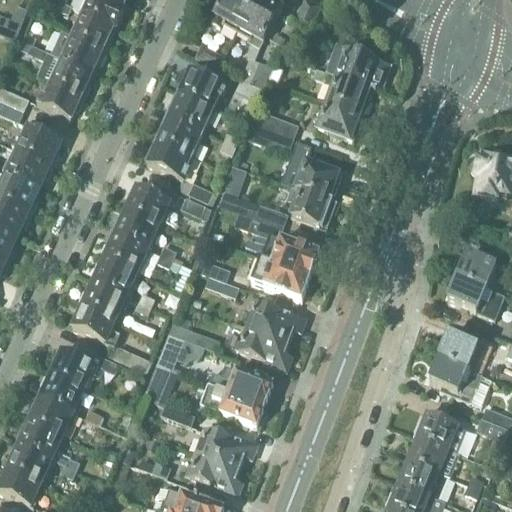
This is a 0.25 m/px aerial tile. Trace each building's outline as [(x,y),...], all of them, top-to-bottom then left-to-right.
[(86,0),(85,3),(88,4),(82,16),(117,32),(123,18),(120,16),(124,8),(106,0),(86,0)] [(225,27),(238,35),(257,0),(225,0),(215,19),(215,20),(211,27),(222,33),(225,27)] [(247,48),(249,63),(240,84),(260,93),(269,71),(254,65),(258,54),(281,12),(271,6),(273,3),(267,0),(257,0),(238,35),(250,42),(247,48)] [(319,11),(305,6),(297,25),(311,30),(319,11)] [(73,13),(61,8),(58,15),(69,20),(73,13)] [(11,25),(22,29),(27,15),(16,11),(11,25)] [(82,16),(72,40),(105,55),(111,43),(108,41),(112,32),(113,32),(116,33),(117,32),(82,16)] [(15,46),(22,29),(11,25),(4,41),(15,46)] [(72,40),(61,63),(92,77),(96,69),(99,70),(105,55),(72,40)] [(31,51),(27,59),(44,66),(48,58),(39,54),(31,51)] [(223,61),(201,51),(196,63),(218,73),(223,61)] [(336,82),(371,96),(374,97),(384,69),(339,53),(329,80),(336,82)] [(44,66),(37,81),(50,87),(84,103),(90,90),(87,88),(92,77),(61,63),(61,64),(51,59),(48,58),(44,66)] [(221,103),(226,92),(227,90),(191,74),(185,87),(182,85),(176,97),(212,114),(218,102),(221,103)] [(326,88),(329,80),(317,76),(314,84),(326,88)] [(371,96),(336,82),(326,108),(362,122),(371,96)] [(260,93),(240,84),(235,96),(256,104),(260,93)] [(41,99),(36,110),(70,126),(75,116),(77,117),(84,103),(50,87),(44,100),(41,99)] [(0,106),(23,117),(27,106),(0,93),(0,106)] [(174,110),(169,122),(201,138),(212,114),(176,97),(171,109),(174,110)] [(0,119),(18,129),(23,117),(0,106),(0,119)] [(362,122),(326,108),(317,134),(353,146),(362,122)] [(255,115),(249,130),(271,138),(293,146),(298,131),(268,120),(255,115)] [(160,133),(155,144),(191,161),(201,138),(169,122),(163,134),(160,133)] [(249,130),(244,145),(266,153),(271,138),(249,130)] [(61,147),(28,132),(17,155),(51,170),(50,169),(54,169),(59,159),(56,156),(61,147)] [(226,139),(223,147),(235,153),(239,144),(226,139)] [(185,173),(191,161),(155,144),(149,157),(152,158),(147,170),(183,186),(189,175),(185,173)] [(232,161),(235,153),(223,147),(219,156),(232,161)] [(51,170),(17,155),(6,179),(39,194),(44,185),(47,185),(52,174),(49,171),(50,171),(51,170)] [(473,179),(474,179),(474,181),(477,181),(475,198),(498,201),(498,196),(510,197),(511,187),(511,186),(511,161),(494,159),(493,165),(476,163),(476,164),(474,165),(474,166),(472,167),(472,169),(471,171),(471,173),(471,175),(472,177),(473,179)] [(304,167),(294,193),(336,208),(339,200),(335,198),(341,181),(304,167)] [(0,192),(0,204),(29,218),(30,217),(29,217),(29,216),(33,216),(38,206),(35,203),(39,194),(6,179),(0,192)] [(217,201),(183,186),(179,196),(213,211),(217,201)] [(126,214),(125,214),(124,215),(158,230),(169,208),(173,210),(178,199),(163,192),(158,202),(137,192),(132,201),(129,201),(124,211),(127,214),(126,214)] [(292,192),(287,204),(295,207),(290,221),(314,230),(313,234),(325,238),(336,208),(294,193),(292,192)] [(223,197),(217,212),(238,220),(280,235),(286,220),(223,197)] [(186,203),(181,214),(207,226),(212,214),(186,203)] [(0,233),(18,242),(22,232),(25,232),(30,222),(28,219),(28,218),(29,218),(0,204),(0,233)] [(121,216),(117,226),(120,229),(115,239),(147,254),(158,230),(124,215),(125,215),(125,217),(121,216)] [(251,224),(247,236),(267,244),(268,241),(277,244),(280,235),(251,224)] [(0,261),(8,265),(8,264),(7,263),(11,264),(16,254),(13,251),(18,242),(0,233),(0,261)] [(147,254),(115,239),(111,248),(107,248),(102,258),(105,261),(104,261),(103,262),(104,263),(137,278),(147,254)] [(267,244),(260,264),(309,283),(310,283),(315,269),(319,267),(320,263),(319,259),(308,255),(309,254),(302,251),(301,252),(286,247),(277,244),(268,241),(267,244)] [(163,251),(160,259),(172,265),(176,256),(163,251)] [(182,270),(172,265),(160,259),(156,268),(178,278),(182,270)] [(467,260),(458,283),(504,302),(505,301),(492,296),(497,284),(503,286),(507,275),(487,267),(488,266),(482,264),(481,265),(467,259),(467,260)] [(0,279),(4,279),(9,269),(6,266),(7,265),(7,266),(8,265),(0,261),(0,279)] [(93,286),(126,301),(137,278),(104,263),(104,264),(100,263),(95,273),(98,277),(93,286)] [(192,274),(192,276),(209,282),(214,284),(218,271),(196,263),(192,274)] [(255,278),(251,287),(273,295),(299,305),(308,283),(309,283),(260,264),(255,278)] [(209,282),(205,292),(235,303),(239,293),(214,284),(209,282)] [(495,325),(504,302),(458,283),(449,305),(448,304),(447,306),(462,312),(461,313),(467,315),(467,314),(482,320),(495,325)] [(82,308),(81,309),(115,325),(126,301),(93,286),(89,295),(85,295),(80,305),(83,308),(83,309),(82,308)] [(142,300),(139,307),(152,313),(155,306),(142,300)] [(147,322),(152,313),(139,307),(135,315),(147,322)] [(254,315),(248,333),(288,347),(294,331),(287,329),(290,320),(255,307),(252,314),(254,315)] [(73,321),(76,325),(72,334),(108,351),(108,350),(114,353),(120,340),(110,336),(115,325),(81,309),(82,310),(82,311),(78,310),(73,321)] [(173,329),(169,339),(184,344),(218,356),(221,347),(173,329)] [(288,347),(248,333),(242,349),(240,348),(236,356),(272,370),(275,360),(283,363),(288,347)] [(169,339),(157,370),(168,374),(172,376),(184,344),(169,339)] [(449,342),(440,364),(481,381),(481,380),(474,377),(480,362),(484,364),(487,356),(468,348),(462,345),(462,346),(448,340),(447,341),(449,342)] [(153,367),(138,360),(118,352),(113,363),(133,372),(145,377),(150,376),(153,367)] [(54,364),(49,375),(52,377),(52,378),(51,378),(84,394),(90,382),(96,385),(100,383),(104,375),(108,366),(89,357),(85,366),(62,356),(58,365),(54,364)] [(481,381),(440,364),(431,386),(430,386),(429,387),(441,392),(439,396),(469,409),(481,381)] [(157,370),(143,403),(165,411),(178,378),(172,376),(168,374),(157,370)] [(213,380),(209,391),(264,411),(272,390),(235,376),(235,377),(224,373),(221,382),(213,380)] [(45,393),(41,403),(73,417),(84,394),(51,378),(50,379),(51,380),(47,380),(42,390),(45,393)] [(209,391),(201,412),(218,418),(218,419),(256,432),(264,411),(209,391)] [(32,411),(28,422),(31,424),(30,425),(29,425),(29,426),(62,442),(73,417),(41,403),(37,411),(32,411)] [(165,411),(160,422),(170,425),(192,432),(195,422),(165,411)] [(511,422),(485,412),(480,425),(509,437),(511,428),(511,422)] [(102,421),(89,415),(85,424),(99,429),(102,421)] [(422,428),(417,443),(420,444),(419,446),(447,457),(455,460),(465,435),(429,421),(425,430),(422,428)] [(505,447),(509,437),(480,425),(475,436),(505,447)] [(23,440),(19,450),(52,466),(64,471),(67,463),(68,462),(56,456),(59,449),(62,442),(29,426),(28,426),(29,427),(25,427),(21,437),(23,440)] [(204,443),(198,458),(239,474),(245,458),(241,456),(242,454),(239,453),(241,447),(206,433),(203,443),(204,443)] [(413,451),(407,466),(410,467),(439,479),(447,457),(419,446),(416,453),(413,451)] [(10,459),(6,470),(8,473),(41,489),(52,466),(19,450),(15,459),(10,459)] [(239,474),(198,458),(191,476),(190,476),(187,482),(222,495),(225,488),(228,489),(229,487),(233,489),(239,474)] [(67,463),(64,471),(76,477),(80,469),(67,463)] [(404,475),(398,489),(401,490),(438,505),(447,482),(439,479),(410,467),(407,476),(404,475)] [(156,468),(151,479),(167,485),(171,474),(156,468)] [(502,469),(498,480),(507,484),(511,472),(502,469)] [(64,471),(60,479),(73,484),(76,477),(64,471)] [(1,488),(0,491),(0,498),(29,511),(30,511),(41,489),(8,473),(7,474),(7,473),(6,474),(7,474),(7,475),(7,476),(3,475),(0,482),(0,486),(1,488)] [(502,497),(507,484),(498,480),(493,493),(502,497)] [(468,490),(479,495),(482,487),(471,482),(468,490)] [(111,489),(107,500),(118,504),(123,491),(112,487),(111,489)] [(395,497),(389,511),(390,511),(442,511),(444,507),(438,505),(401,490),(397,498),(395,497)] [(479,495),(468,490),(464,499),(476,504),(479,495)] [(164,506),(161,511),(213,511),(169,495),(165,507),(164,506)]
